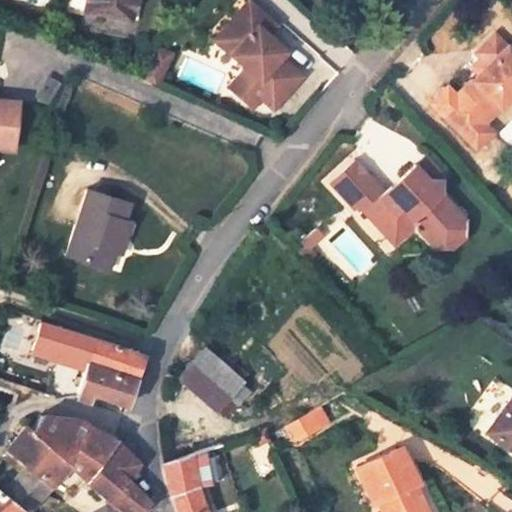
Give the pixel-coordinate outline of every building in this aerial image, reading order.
[(135,0),(89,0),(87,9),(131,18),(135,0)] [(266,13),(251,0),(246,0),(214,36),(246,66),(259,77),(250,87),(272,107),(302,74),(280,55),(286,49),(268,32),(257,23),(266,13)] [(277,22),(266,13),(257,23),(268,32),(277,22)] [(486,124),(511,96),(511,49),(494,32),(475,51),(479,56),(488,64),(479,73),(457,97),(463,102),(456,110),(469,124),(481,138),(485,142),(493,132),(486,124)] [(173,51),(156,45),(142,80),(159,86),(173,51)] [(471,65),(479,73),(488,64),(479,56),(471,65)] [(250,87),(259,77),(246,66),(237,76),(250,87)] [(457,97),(448,87),(442,95),(456,110),(463,102),(457,97)] [(433,104),(448,119),(456,110),(442,95),(433,104)] [(18,101),(0,99),(0,147),(14,149),(18,101)] [(448,119),(478,149),(485,142),(481,138),(469,124),(456,110),(448,119)] [(440,180),(420,157),(396,181),(402,187),(413,176),(428,192),(440,180)] [(403,188),(388,202),(350,161),(325,184),(350,212),(353,209),(375,233),(383,226),(397,242),(408,231),(422,246),(452,218),(428,192),(413,176),(402,187),(403,188)] [(129,201),(87,189),(67,255),(110,268),(115,250),(124,218),(129,201)] [(123,252),(132,221),(124,218),(115,250),(123,252)] [(444,255),(461,239),(461,227),(452,218),(422,246),(429,253),(444,255)] [(397,242),(383,226),(375,233),(389,249),(397,242)] [(32,350),(83,366),(75,395),(89,400),(92,391),(125,401),(144,356),(41,321),(32,350)] [(202,350),(181,376),(226,415),(248,392),(239,384),(249,374),(215,344),(206,355),(202,350)] [(511,393),(487,427),(511,445),(511,393)] [(292,444),(330,422),(320,404),(282,425),(292,444)] [(41,413),(30,427),(70,463),(91,481),(108,457),(128,477),(139,461),(116,438),(80,417),(41,413)] [(24,463),(51,486),(70,463),(30,427),(24,422),(5,447),(24,463)] [(257,431),(260,441),(269,438),(265,428),(257,431)] [(418,483),(401,448),(355,470),(373,506),(378,504),(382,511),(423,511),(427,511),(414,485),(418,483)] [(205,511),(197,487),(190,453),(163,462),(172,495),(177,511),(205,511)] [(91,481),(104,492),(101,496),(112,506),(115,502),(123,509),(126,511),(137,511),(149,499),(128,477),(108,457),(91,481)] [(21,511),(23,511),(27,511),(51,486),(24,463),(0,489),(0,511),(21,511)] [(112,506),(118,511),(120,511),(123,509),(115,502),(112,506)]
